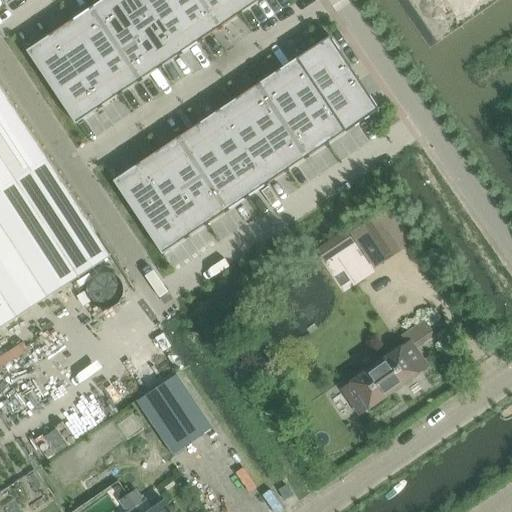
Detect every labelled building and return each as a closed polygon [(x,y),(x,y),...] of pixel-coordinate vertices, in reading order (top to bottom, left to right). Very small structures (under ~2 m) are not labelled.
[(138,35),(115,0),(103,0),(91,8),(118,48),(138,35)] [(158,22),(143,0),(115,0),(138,35),(158,22)] [(178,8),(172,0),(143,0),(158,22),(178,8)] [(190,0),(172,0),(178,8),(190,0)] [(221,29),(201,0),(190,0),(178,8),(201,42),(221,29)] [(241,15),(230,0),(201,0),(221,29),(241,15)] [(261,2),(259,0),(230,0),(241,15),(261,2)] [(118,48),(91,8),(72,21),(98,62),(118,48)] [(201,42),(178,8),(158,22),(181,55),(201,42)] [(98,62),(72,21),(52,35),(78,75),(98,62)] [(181,55),(158,22),(138,35),(161,69),(181,55)] [(78,75),(52,35),(27,51),(54,91),(78,75)] [(161,69),(138,35),(118,48),(141,82),(161,69)] [(354,72),(350,66),(339,50),(331,38),(330,37),(317,45),(298,58),(321,93),(354,72)] [(141,82),(118,48),(98,62),(121,95),(141,82)] [(321,93),(298,58),(278,71),(305,112),(325,98),(321,93)] [(121,95),(98,62),(78,75),(101,108),(121,95)] [(305,112),(278,71),(258,85),(285,125),(305,112)] [(378,108),(371,97),(360,81),(354,72),(321,93),(325,98),(347,132),(366,119),(380,110),(378,108)] [(101,108),(78,75),(54,91),(76,125),(101,108)] [(285,125),(258,85),(238,98),(265,138),(285,125)] [(0,329),(111,257),(98,238),(0,87),(0,329)] [(265,138),(238,98),(218,111),(245,152),(265,138)] [(347,132),(325,98),(305,112),(327,145),(347,132)] [(245,152),(218,111),(198,125),(225,165),(245,152)] [(327,145),(305,112),(285,125),(307,159),(327,145)] [(225,165),(198,125),(178,138),(205,178),(225,165)] [(307,159),(285,125),(265,138),(287,172),(307,159)] [(205,178),(178,138),(158,151),(185,192),(205,178)] [(287,172),(265,138),(245,152),(267,185),(287,172)] [(185,192),(158,151),(138,165),(165,205),(185,192)] [(267,185),(245,152),(225,165),(247,199),(267,185)] [(165,205),(138,165),(114,181),(141,221),(165,205)] [(247,199),(225,165),(205,178),(228,212),(247,199)] [(228,212),(205,178),(185,192),(208,225),(228,212)] [(208,225),(185,192),(165,205),(188,238),(208,225)] [(188,238),(165,205),(141,221),(163,255),(188,238)] [(374,268),(409,245),(412,243),(390,209),(352,234),(374,268)] [(408,343),(344,388),(362,413),(368,409),(371,411),(374,410),(377,409),(379,408),(381,406),(383,405),(384,404),(386,402),(387,400),(386,397),(426,368),(414,352),(436,336),(424,320),(402,336),(408,343)] [(138,402),(171,451),(173,455),(213,428),(177,375),(138,402)] [(287,486),(279,490),(285,501),(293,496),(287,486)] [(128,496),(139,511),(172,511),(166,504),(154,511),(146,500),(145,501),(136,491),(128,496)] [(139,511),(128,496),(121,501),(128,511),(127,511),(139,511)]
